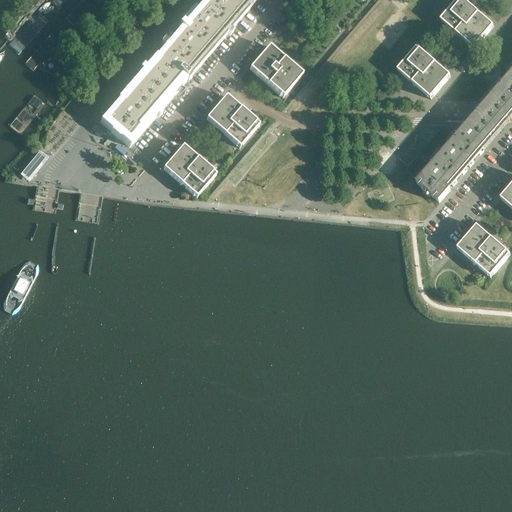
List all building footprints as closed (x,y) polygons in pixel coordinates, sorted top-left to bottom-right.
[(68,0),(48,0),(60,10),(68,0)] [(63,26),(63,28),(64,28),(64,29),(65,29),(67,29),(68,29),(69,29),(72,27),(75,24),(95,0),(82,0),(67,18),(65,21),(64,23),(63,25),(63,26)] [(204,55),(218,39),(215,37),(215,36),(216,35),(217,34),(218,33),(221,36),(235,20),(232,17),(232,16),(233,15),(234,14),(234,13),(238,16),(252,0),(251,0),(212,0),(207,6),(203,11),(190,25),(186,30),(174,45),(170,50),(160,61),(123,104),(107,122),(130,142),(131,141),(141,129),(139,127),(173,87),(180,79),(182,76),(186,79),(189,76),(188,75),(201,59),(198,56),(199,55),(199,54),(200,53),(201,52),(204,55)] [(469,6),(463,1),(460,4),(457,2),(444,18),(446,20),(443,24),(452,31),(452,32),(457,36),(474,50),(494,28),(475,12),(473,10),(469,6)] [(35,16),(8,46),(19,56),(46,26),(35,16)] [(33,67),(39,65),(60,41),(60,40),(61,39),(61,38),(61,37),(61,36),(61,35),(61,33),(61,32),(60,32),(59,33),(57,33),(56,33),(55,34),(54,35),(53,35),(31,57),(29,62),(29,67),(33,67)] [(286,96),(299,80),(296,77),(299,74),(294,69),(291,67),(269,48),(249,70),(272,90),(280,97),(283,93),(286,96)] [(417,49),(401,68),(403,71),(400,74),(406,79),(408,81),(431,100),(451,78),(432,62),(430,60),(426,57),(417,49)] [(120,102),(123,104),(160,61),(158,59),(120,102)] [(511,73),(503,84),(498,90),(502,94),(499,98),(504,103),(505,102),(507,103),(509,100),(511,102),(511,73)] [(466,127),(467,126),(498,90),(503,84),(501,82),(485,101),(479,108),(474,113),(469,119),(464,125),(466,127)] [(139,127),(141,129),(175,89),(174,88),(173,87),(139,127)] [(502,127),(511,115),(511,102),(509,100),(507,103),(505,102),(504,103),(499,98),(502,94),(498,90),(467,126),(469,129),(475,134),(474,135),(474,136),(485,146),(500,129),(502,127)] [(9,128),(19,136),(45,106),(34,97),(9,128)] [(242,146),(256,130),(253,127),(256,124),(252,120),(248,116),(241,110),(226,98),(206,120),(231,141),(237,146),(239,143),(242,146)] [(482,150),(484,152),(507,125),(511,119),(511,115),(502,127),(500,129),(485,146),(482,150)] [(469,129),(467,126),(466,127),(417,184),(439,204),(451,191),(448,189),(450,185),(453,188),(467,172),(464,169),(467,166),(470,168),(484,152),(482,150),(485,146),(474,136),(474,135),(475,134),(469,129)] [(122,135),(115,129),(113,131),(120,137),(122,135)] [(163,170),(194,197),(196,193),(199,196),(200,195),(216,176),(207,168),(205,167),(183,148),(163,170)] [(40,151),(20,176),(21,176),(23,179),(29,184),(40,171),(49,159),(40,151)] [(79,187),(61,185),(61,190),(78,193),(79,187)] [(511,186),(501,200),(511,209),(511,186)] [(510,256),(501,248),(477,227),(458,250),(491,279),(510,256)]
